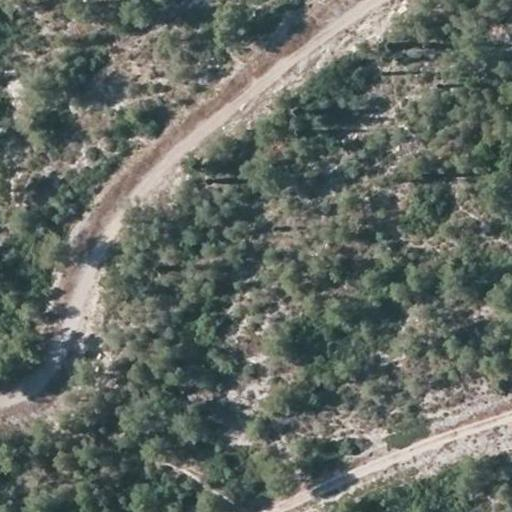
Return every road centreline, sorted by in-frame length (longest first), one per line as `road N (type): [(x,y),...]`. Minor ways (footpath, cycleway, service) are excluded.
road 1 (track): [(373,0),(139,184),(90,250),(50,386),(0,398)]
road 2 (track): [(511,420),(292,511)]
